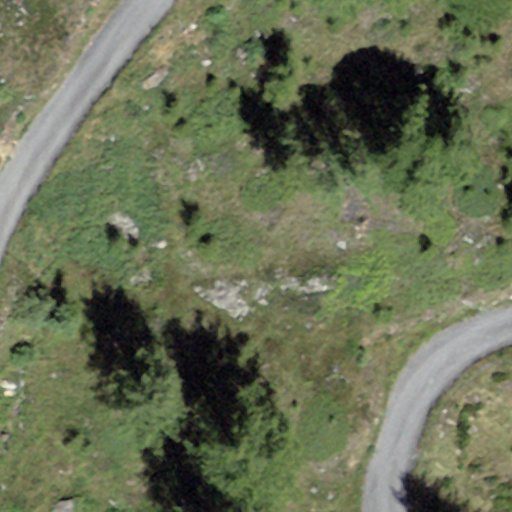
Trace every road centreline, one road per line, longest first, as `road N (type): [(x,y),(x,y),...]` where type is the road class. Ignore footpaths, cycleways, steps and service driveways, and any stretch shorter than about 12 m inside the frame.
road 1 (unclassified): [(0,211),(12,176),(148,0)]
road 2 (unclassified): [(511,321),(458,342),(420,372),(396,427),(388,511)]
